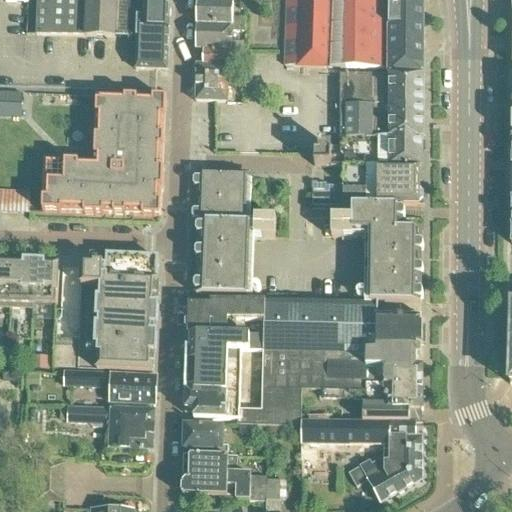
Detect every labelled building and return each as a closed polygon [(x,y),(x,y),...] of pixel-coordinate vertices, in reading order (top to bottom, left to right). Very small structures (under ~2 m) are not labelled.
[(43,38),(67,39),(85,40),(86,40),(87,0),(37,0),(36,38),(43,38)] [(87,0),(86,40),(85,40),(136,41),(137,23),(145,23),(145,0),(87,0)] [(145,0),(145,23),(137,23),(136,41),(135,72),(167,74),(169,0),(145,0)] [(387,0),(287,0),(286,70),(340,71),(387,73),(387,0)] [(389,0),(389,78),(424,78),(423,0),(389,0)] [(199,6),(198,29),(233,30),(233,21),(234,7),(199,6)] [(233,30),(198,29),(197,53),(231,54),(231,55),(244,55),(244,46),(232,46),(233,35),(244,35),(245,22),(233,21),(233,30)] [(196,85),(196,105),(228,106),(229,71),(234,71),(235,56),(204,54),(203,69),(197,68),(196,85)] [(343,170),(419,170),(422,170),(422,142),(423,142),(424,78),(389,78),(340,78),(340,159),(331,159),(331,150),(322,150),(322,149),(319,149),(319,150),(315,150),(315,169),(343,170)] [(23,97),(0,96),(0,119),(22,121),(23,97)] [(45,165),(44,216),(84,217),(84,218),(104,219),(104,218),(156,220),(161,216),(162,193),(163,193),(164,171),(163,171),(165,103),(97,100),(95,167),(45,165)] [(312,209),(352,209),(423,209),(423,197),(419,193),(419,170),(343,170),(343,190),(327,190),(327,187),(313,187),(312,209)] [(197,296),(197,299),(247,301),(249,241),(275,242),(276,222),(255,221),(255,222),(250,222),(252,180),(196,178),(196,181),(194,183),(193,189),(196,191),(195,214),(193,216),(192,222),(195,224),(195,227),(199,227),(199,229),(197,231),(196,237),(199,239),(198,253),(196,255),(196,260),(198,262),(197,286),(195,288),(194,293),(197,296)] [(0,215),(10,215),(11,195),(1,195),(0,215)] [(10,215),(20,216),(21,196),(11,195),(10,215)] [(21,196),(20,216),(30,216),(31,196),(21,196)] [(352,209),(352,211),(352,221),(332,221),(332,241),(371,241),(370,306),(421,307),(421,303),(423,301),(423,296),(421,294),(421,279),(423,277),(423,272),(421,270),(421,255),(423,253),(423,248),(421,246),(421,234),(402,233),(402,223),(405,221),(405,215),(402,213),(403,210),(352,209)] [(157,281),(158,262),(93,259),(93,267),(82,267),(79,343),(55,342),(53,372),(153,376),(154,357),(156,357),(157,337),(155,336),(155,329),(157,329),(158,308),(156,308),(156,301),(159,301),(159,281),(157,281)] [(0,311),(9,312),(11,264),(11,265),(0,264),(0,311)] [(11,264),(9,312),(33,313),(33,308),(32,308),(34,265),(24,264),(24,266),(12,265),(12,264),(11,264)] [(45,265),(34,265),(32,308),(33,308),(56,309),(58,267),(45,267),(45,265)] [(188,339),(236,339),(236,338),(236,324),(263,324),(265,306),(211,305),(211,309),(190,309),(189,319),(188,339)] [(302,394),(324,395),(366,396),(366,389),(423,389),(423,329),(421,329),(421,321),(377,320),(378,308),(265,306),(263,324),(263,339),(236,338),(236,339),(188,339),(188,353),(187,353),(185,413),(193,414),(193,422),(237,423),(237,429),(301,430),(302,394)] [(7,357),(7,369),(16,369),(17,357),(7,357)] [(31,373),(50,374),(50,360),(31,359),(31,373)] [(4,376),(3,383),(15,384),(15,376),(4,376)] [(111,378),(65,376),(64,392),(111,394),(110,407),(155,409),(156,381),(153,380),(111,378)] [(28,377),(28,389),(40,389),(40,378),(28,377)] [(415,426),(415,427),(423,427),(423,389),(366,389),(366,396),(324,395),(324,403),(379,404),(378,410),(363,409),(363,426),(415,426)] [(109,453),(154,455),(155,415),(69,412),(68,427),(90,428),(93,431),(102,431),(105,428),(110,428),(109,453)] [(415,441),(415,427),(363,427),(341,427),(341,426),(302,425),(301,448),(390,450),(390,467),(377,466),(372,469),(370,466),(349,477),(357,492),(368,485),(381,508),(423,485),(423,441),(415,441)] [(207,452),(207,460),(207,461),(228,461),(228,460),(233,460),(233,454),(228,454),(228,449),(224,449),(224,443),(222,443),(222,430),(185,429),(184,452),(207,452)] [(237,505),(262,506),(266,506),(266,484),(266,481),(251,480),(251,479),(237,478),(237,462),(228,461),(207,461),(207,460),(184,460),(183,473),(188,479),(188,483),(183,488),(183,499),(221,500),(221,506),(237,506),(237,505)] [(37,504),(63,505),(65,467),(38,466),(37,504)] [(262,506),(261,511),(279,511),(280,485),(266,484),(266,506),(262,506)]
